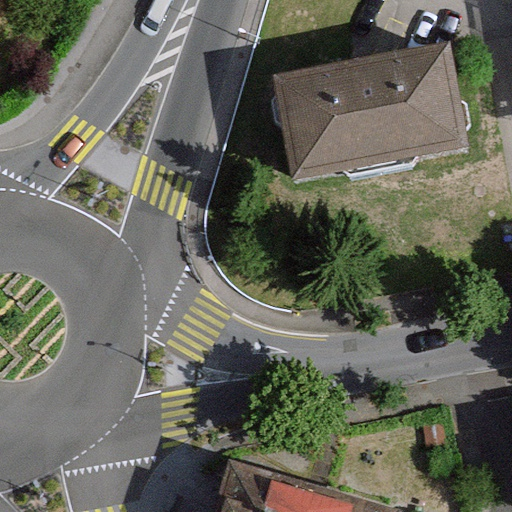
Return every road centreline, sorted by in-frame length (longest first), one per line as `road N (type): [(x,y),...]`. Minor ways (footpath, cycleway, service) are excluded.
road 1 (secondary): [(117,299),(206,0)]
road 2 (secondary): [(177,0),(97,115),(0,210)]
road 3 (tertiary): [(97,418),(276,387),(351,360)]
road 4 (tertiary): [(351,360),(232,350),(162,326),(117,299)]
road 5 (tertiary): [(511,332),(351,360)]
road 6 (secondary): [(117,299),(75,242),(43,225),(0,218)]
road 7 (secondary): [(97,418),(124,353),(117,299)]
